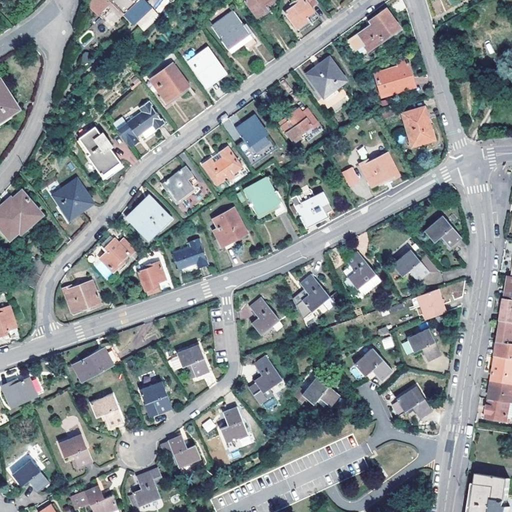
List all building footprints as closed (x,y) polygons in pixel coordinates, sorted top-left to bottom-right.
[(110,0),(135,23),(149,9),(138,0),(110,0)] [(151,7),(143,0),(138,0),(149,9),(151,7)] [(166,0),(157,0),(152,7),(160,13),(169,1),(166,0)] [(245,0),(249,6),(257,17),(266,11),(269,9),(267,6),(275,0),(245,0)] [(316,2),(314,0),(295,0),(294,1),(295,3),(285,11),(297,28),(310,20),(307,16),(314,11),(310,7),(316,2)] [(249,6),(242,10),(253,25),(260,20),(257,17),(249,6)] [(372,23),(349,40),(361,55),(398,27),(385,9),(370,20),(372,23)] [(233,11),(211,27),(227,49),(241,39),(248,49),(257,42),(233,11)] [(260,20),(268,32),(276,26),(266,11),(257,17),(260,20)] [(192,63),(206,83),(223,70),(210,51),(192,63)] [(328,57),(306,73),(322,96),(345,80),(328,57)] [(399,66),(374,73),(377,83),(382,82),(386,94),(388,94),(410,87),(407,77),(411,76),(406,58),(398,61),(399,66)] [(373,68),(374,73),(399,66),(398,61),(373,68)] [(173,64),(151,80),(167,103),(189,86),(173,64)] [(226,73),(223,70),(206,83),(208,86),(226,73)] [(8,117),(18,110),(17,109),(15,110),(11,102),(12,101),(5,90),(4,91),(0,85),(0,83),(1,83),(0,82),(0,116),(2,115),(5,120),(9,118),(8,117)] [(389,95),(388,94),(386,94),(382,82),(377,83),(375,84),(379,98),(389,95)] [(330,110),(349,103),(345,90),(325,97),(330,110)] [(143,112),(117,130),(130,148),(140,142),(136,137),(143,132),(147,137),(164,124),(148,102),(139,108),(143,112)] [(424,107),(402,114),(412,145),(433,139),(424,107)] [(298,109),(279,122),(293,141),(301,136),(302,138),(314,130),(313,128),(318,124),(307,109),(302,113),(298,109)] [(0,125),(10,119),(9,118),(5,120),(2,115),(0,116),(0,125)] [(236,145),(240,151),(267,133),(255,115),(235,129),(243,140),(236,145)] [(95,128),(80,139),(90,154),(87,157),(103,180),(121,167),(116,160),(109,150),(113,148),(103,134),(100,135),(95,128)] [(77,142),(87,157),(90,154),(80,139),(77,142)] [(212,160),(204,165),(218,186),(228,179),(230,182),(236,178),(234,175),(243,169),(229,148),(221,154),(225,159),(216,165),(212,160)] [(367,163),(360,167),(373,188),(389,179),(390,180),(400,174),(387,153),(368,165),(367,163)] [(349,187),(360,182),(353,166),(342,172),(349,187)] [(123,169),(121,167),(103,180),(104,182),(123,169)] [(186,179),(191,175),(185,167),(162,185),(174,202),(192,188),(186,179)] [(198,184),(191,175),(186,179),(192,188),(198,184)] [(268,177),(244,190),(257,214),(271,207),(276,216),(286,211),(268,177)] [(71,217),(82,209),(75,198),(85,190),(77,179),(55,194),(71,217)] [(295,204),(304,224),(324,215),(328,212),(332,208),(328,200),(327,201),(323,192),(316,195),(312,187),(292,196),(295,204)] [(75,198),(82,209),(90,204),(93,201),(85,190),(75,198)] [(1,206),(0,207),(0,228),(10,238),(23,226),(25,228),(41,214),(21,191),(2,208),(1,206)] [(148,196),(127,217),(129,220),(136,214),(139,217),(154,202),(148,196)] [(136,214),(129,220),(148,239),(169,218),(154,202),(139,217),(136,214)] [(221,227),(214,230),(223,246),(247,233),(234,209),(216,219),(221,227)] [(324,215),(304,224),(305,227),(330,216),(328,212),(324,215)] [(460,237),(442,214),(423,229),(433,241),(440,235),(449,246),(460,237)] [(100,246),(102,249),(113,238),(110,236),(100,246)] [(117,243),(113,238),(102,249),(105,252),(99,257),(113,272),(120,265),(119,263),(129,254),(130,255),(135,251),(123,238),(117,243)] [(192,247),(173,254),(178,269),(197,262),(198,268),(207,265),(199,238),(190,242),(192,247)] [(409,269),(414,276),(417,280),(429,271),(428,270),(418,258),(410,249),(392,264),(401,275),(405,272),(409,269)] [(386,286),(357,250),(346,259),(350,265),(343,271),(357,289),(362,295),(367,301),(386,286)] [(425,252),(418,258),(428,270),(438,267),(425,252)] [(33,253),(20,278),(34,285),(46,261),(33,253)] [(152,270),(140,274),(147,295),(161,290),(160,286),(167,284),(161,264),(151,267),(152,270)] [(410,279),(414,276),(409,269),(405,272),(410,279)] [(311,274),(300,283),(308,294),(302,300),(311,311),(329,296),(311,274)] [(71,286),(63,289),(72,312),(90,305),(91,308),(101,304),(92,281),(72,288),(71,286)] [(435,287),(420,293),(428,316),(446,309),(441,296),(439,297),(435,287)] [(356,300),(362,295),(357,289),(351,294),(356,300)] [(367,301),(362,295),(356,300),(352,303),(357,309),(367,301)] [(279,319),(261,297),(250,306),(259,317),(252,323),(261,335),(279,319)] [(511,298),(508,298),(507,298),(503,320),(511,321),(511,298)] [(404,306),(401,300),(389,304),(392,311),(404,306)] [(0,334),(8,331),(7,327),(16,324),(8,304),(0,307),(0,334)] [(500,340),(511,342),(511,321),(503,320),(500,340)] [(383,333),(391,330),(389,325),(381,328),(383,333)] [(439,353),(426,327),(405,337),(412,351),(419,347),(426,360),(439,353)] [(392,337),(382,338),(384,349),(394,348),(392,337)] [(511,342),(500,340),(497,356),(511,357),(511,342)] [(194,371),(196,377),(210,371),(199,344),(178,353),(179,356),(183,367),(187,365),(190,372),(194,371)] [(111,348),(104,351),(93,357),(91,355),(73,365),(82,383),(119,364),(111,348)] [(391,369),(370,348),(354,364),(364,375),(370,370),(374,373),(380,380),(391,369)] [(283,378),(266,354),(253,363),(261,375),(254,380),(263,392),(283,378)] [(183,367),(179,356),(172,358),(177,369),(183,367)] [(493,380),(511,383),(511,357),(497,356),(493,380)] [(358,380),(363,375),(354,365),(349,370),(358,380)] [(339,395),(317,376),(302,394),(313,404),(319,397),(330,406),(337,397),(339,395)] [(29,377),(19,382),(15,383),(13,380),(2,385),(11,406),(37,395),(29,377)] [(490,398),(511,402),(511,393),(511,383),(493,380),(492,380),(489,398),(490,398)] [(172,409),(161,381),(140,390),(145,404),(150,417),(158,414),(172,409)] [(275,393),(286,385),(282,381),(272,389),(275,393)] [(431,409),(415,385),(395,397),(404,410),(411,406),(418,417),(431,409)] [(123,421),(112,394),(91,402),(96,416),(104,413),(110,426),(123,421)] [(266,410),(278,403),(275,397),(263,404),(266,410)] [(511,401),(511,402),(490,398),(487,416),(486,418),(510,422),(510,419),(507,418),(507,416),(511,416),(511,401)] [(248,433),(237,406),(223,411),(228,425),(220,428),(226,442),(248,433)] [(201,425),(208,433),(216,426),(210,418),(201,425)] [(269,511),(367,466),(352,433),(210,499),(216,511),(269,511)] [(182,435),(161,443),(165,454),(173,451),(179,467),(201,458),(196,445),(187,448),(182,435)] [(90,462),(80,436),(58,445),(63,458),(71,455),(76,468),(90,462)] [(48,482),(31,459),(12,474),(21,486),(28,481),(31,485),(37,491),(48,482)] [(163,479),(158,468),(149,471),(148,471),(136,476),(141,489),(133,492),(138,505),(160,497),(154,483),(163,479)] [(474,508),(473,511),(509,511),(510,511),(511,506),(507,506),(510,477),(478,472),(474,508)] [(103,498),(98,486),(84,492),(92,511),(108,511),(117,509),(111,495),(103,498)] [(79,492),(77,487),(70,490),(76,505),(81,503),(77,493),(79,492)] [(138,505),(133,492),(128,494),(133,507),(138,505)] [(56,511),(50,503),(38,511),(37,511),(56,511)]
